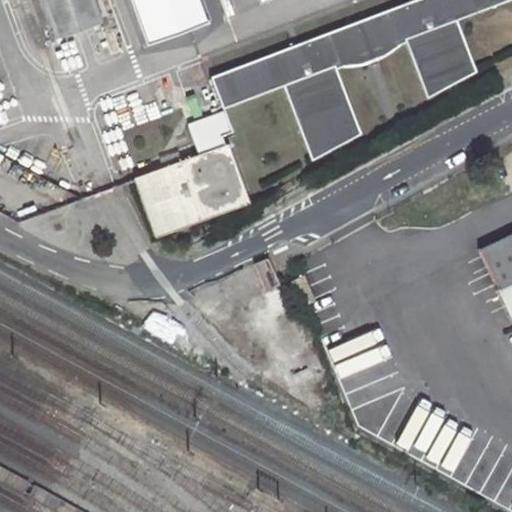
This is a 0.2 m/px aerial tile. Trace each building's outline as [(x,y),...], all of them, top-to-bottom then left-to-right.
[(93,0),(45,0),(59,34),(100,19),(93,0)] [(197,0),(131,0),(146,39),(204,17),(197,0)] [(407,0),(226,69),(238,101),(281,84),(310,158),(360,132),(334,66),(339,64),(353,65),(368,62),(370,65),(377,62),(377,58),(387,53),(393,48),(399,42),(404,40),(426,96),(475,70),(455,19),(503,0),(407,0)] [(238,101),(226,69),(211,74),(223,106),(238,101)] [(155,237),(246,203),(220,135),(230,131),(222,111),(187,125),(199,155),(133,179),(155,237)] [(511,233),(482,248),(511,311),(511,233)] [(266,258),(254,263),(265,288),(277,283),(266,258)] [(314,299),(303,275),(290,281),(301,305),(314,299)]
